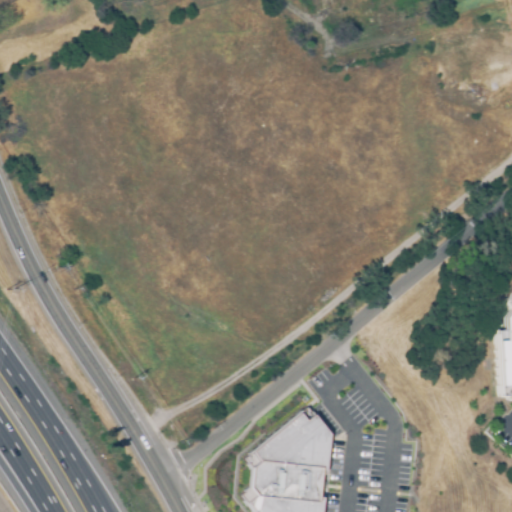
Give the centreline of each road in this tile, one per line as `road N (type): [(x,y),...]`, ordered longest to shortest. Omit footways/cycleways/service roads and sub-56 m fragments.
road 1 (secondary): [(184,511),(53,304),(0,192)]
road 2 (motorway): [(100,511),(0,351)]
